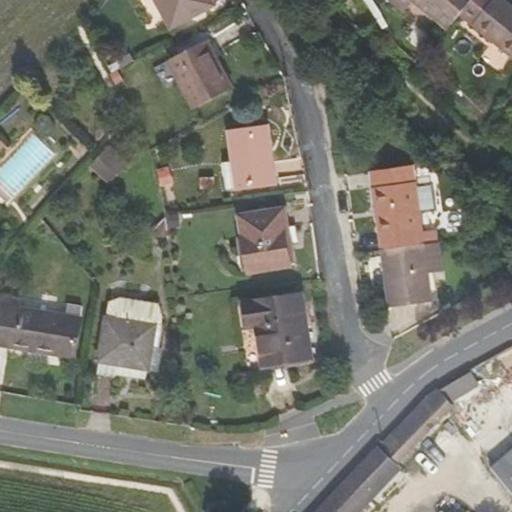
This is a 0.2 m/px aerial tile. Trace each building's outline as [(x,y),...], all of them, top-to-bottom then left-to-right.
[(159,0),(173,27),(214,6),(211,0),(159,0)] [(406,12),(414,2),(412,0),(392,0),(391,2),(404,13),(406,12)] [(412,0),(414,2),(450,30),(462,16),(474,0),(412,0)] [(511,7),(503,0),(474,0),(462,16),(511,55),(511,7)] [(171,60),(196,109),(232,89),(208,42),(171,60)] [(238,188),(276,184),(267,128),(230,133),(238,188)] [(110,160),(98,173),(110,184),(122,170),(110,160)] [(169,168),(160,170),(162,187),(173,185),(169,168)] [(416,182),(373,189),(382,250),(425,244),(416,182)] [(251,272),(292,266),(286,229),(289,228),(286,210),(241,216),(251,272)] [(151,234),(170,241),(167,218),(151,234)] [(443,270),(439,242),(425,244),(382,250),(390,307),(391,308),(435,302),(431,274),(442,272),(443,270)] [(266,364),(311,357),(301,296),(247,305),(250,326),(260,326),(266,364)] [(112,304),(109,319),(158,327),(162,331),(164,318),(159,305),(121,299),(112,304)] [(0,344),(74,357),(80,322),(82,310),(68,308),(66,319),(19,310),(20,303),(2,300),(1,304),(0,311),(0,344)] [(157,331),(162,331),(158,327),(109,319),(108,322),(101,361),(147,369),(149,369),(157,331)] [(146,380),(147,369),(101,361),(100,373),(146,380)] [(357,471),(316,511),(361,511),(400,471),(397,467),(443,418),(452,409),(447,403),(477,387),(468,372),(443,385),(436,390),(430,394),(357,471)] [(511,457),(497,471),(511,487),(511,457)]
